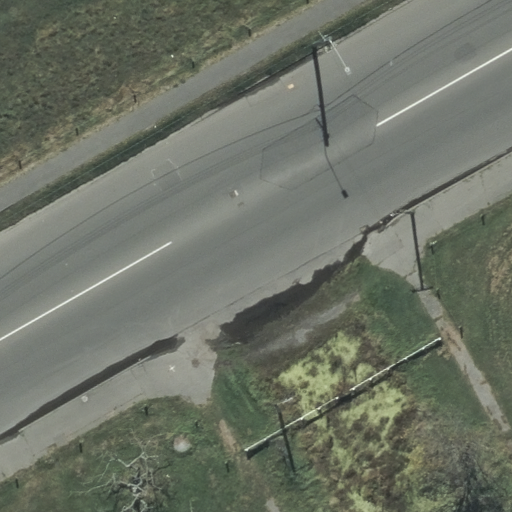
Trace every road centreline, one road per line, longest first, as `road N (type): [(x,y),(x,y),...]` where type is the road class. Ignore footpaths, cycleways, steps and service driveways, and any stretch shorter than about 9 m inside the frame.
road 1 (primary): [(511,50),(0,338)]
road 2 (track): [(232,206),(410,511)]
